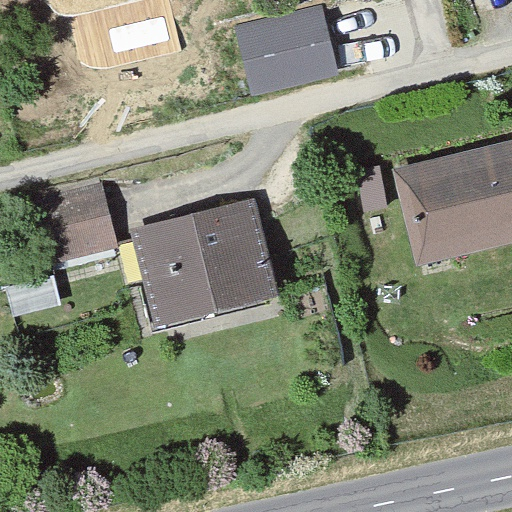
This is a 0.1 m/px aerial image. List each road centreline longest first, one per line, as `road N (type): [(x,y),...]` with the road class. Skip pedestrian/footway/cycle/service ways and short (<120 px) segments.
road 1 (residential): [(511,56),(0,181)]
road 2 (tertiary): [(511,476),(349,511)]
